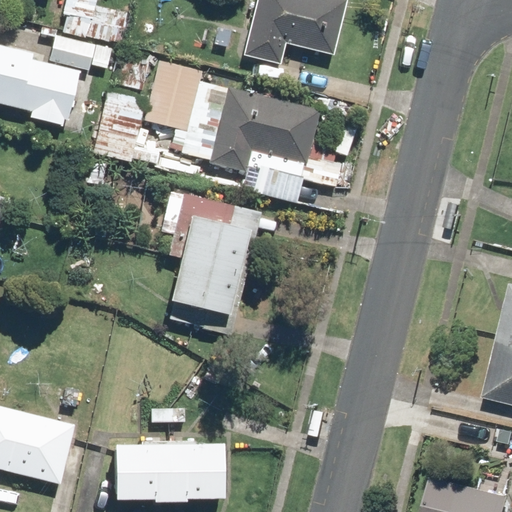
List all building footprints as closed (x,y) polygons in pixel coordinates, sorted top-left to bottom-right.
[(94,0),(64,0),(61,13),(90,20),(94,0)] [(344,2),(336,0),(254,0),(240,56),(278,66),(283,44),(330,56),(344,2)] [(125,14),(95,7),(88,37),(118,44),(125,14)] [(54,37),(48,60),(87,70),(88,65),(105,69),(109,50),(54,37)] [(0,105),(30,112),(28,119),(59,127),(61,120),(66,121),(78,72),(30,61),(31,56),(0,48),(0,105)] [(198,72),(157,62),(143,121),(183,131),(198,72)] [(224,90),(198,84),(185,136),(211,143),(224,90)] [(316,111),(226,88),(206,164),(243,174),(249,151),(302,164),(316,111)] [(92,152),(128,161),(143,100),(106,92),(92,152)] [(171,305),(167,320),(230,334),(258,214),(168,192),(160,227),(172,230),(166,257),(177,260),(167,304),(171,305)] [(511,403),(511,283),(510,283),(482,396),(511,403)] [(0,409),(0,470),(57,485),(72,426),(0,409)] [(150,410),(150,423),(183,423),(182,409),(150,410)] [(112,448),(113,503),(219,501),(219,447),(193,447),(193,442),(140,442),(140,448),(112,448)] [(430,478),(421,511),(503,511),(507,497),(430,478)]
